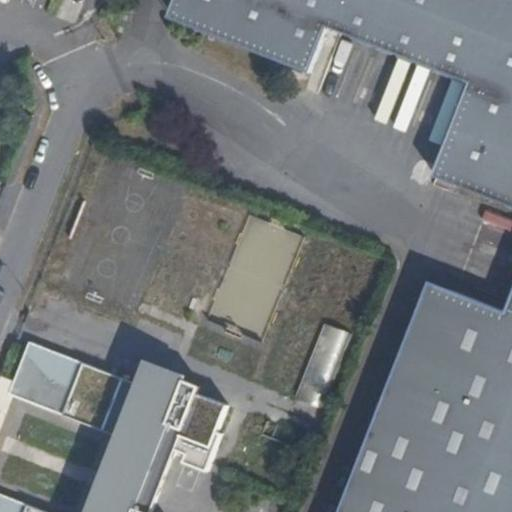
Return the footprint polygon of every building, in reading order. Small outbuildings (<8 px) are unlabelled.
[(484,248),(468,287),(479,291),(511,303),(511,0),(180,0),(176,13),(180,24),(314,75),(331,30),(468,84),(433,178),(501,203),(484,248)] [(511,511),(511,303),(479,291),(468,287),(467,290),(428,275),(405,334),(363,446),(338,511),(511,511)] [(301,400),(325,406),(345,329),(321,323),(301,400)] [(57,511),(0,488),(0,511),(125,511),(171,393),(173,388),(44,337),(22,394),(134,439),(106,511),(57,511)] [(183,391),(173,388),(171,393),(125,511),(156,511),(177,462),(183,465),(187,455),(198,459),(195,469),(219,477),(232,439),(225,437),(240,399),(187,379),(183,391)]
